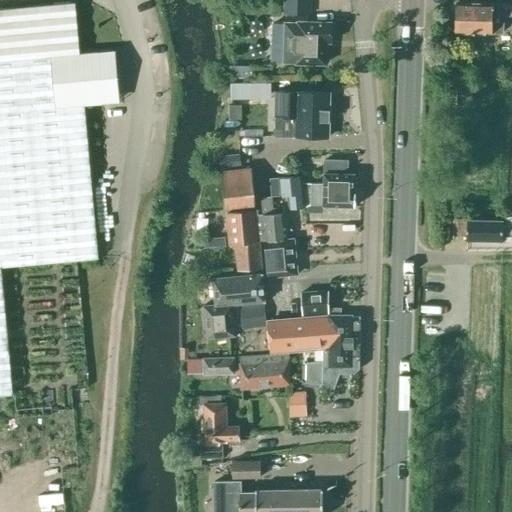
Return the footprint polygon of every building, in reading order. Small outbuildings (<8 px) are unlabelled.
[(307,14),(307,0),(283,0),(283,14),(307,14)] [(502,16),(511,16),(511,4),(455,2),(454,31),(492,32),(492,31),(501,32),(502,16)] [(0,394),(12,393),(1,266),(98,258),(84,105),(103,103),(98,52),(80,53),(75,3),(0,9),(0,394)] [(296,22),(286,22),(285,63),(325,64),(325,42),(331,42),(331,22),(297,22),(296,22)] [(274,136),(328,137),(329,93),(297,92),(275,92),(274,136)] [(240,119),(240,105),(229,105),(229,119),(240,119)] [(239,155),(219,157),(220,170),(240,168),(239,155)] [(323,183),(311,183),(302,183),(304,206),(310,204),(322,205),(355,207),(355,192),(354,192),(354,174),(346,174),(346,161),(324,160),(323,183)] [(221,171),(224,207),(254,204),(251,168),(221,171)] [(304,206),(302,183),(301,178),(285,179),(285,181),(269,183),(270,196),(286,194),(289,207),(304,206)] [(260,199),(261,214),(255,214),(258,241),(287,238),(284,208),(271,209),(270,198),(260,199)] [(258,243),(258,241),(255,214),(255,211),(226,214),(229,246),(233,246),(258,243)] [(466,240),(502,241),(503,222),(467,220),(466,240)] [(195,246),(225,245),(225,237),(194,238),(195,246)] [(264,241),(267,277),(296,274),(293,238),(264,241)] [(258,243),(233,246),(236,269),(260,266),(258,243)] [(207,338),(235,335),(232,304),(264,301),(261,274),(212,278),(215,305),(204,306),(207,338)] [(302,319),(306,318),(310,318),(310,314),(327,313),(327,291),(300,293),(301,315),(302,315),(302,319)] [(263,304),(240,306),(241,328),(253,327),(252,316),(264,315),(263,304)] [(328,316),(310,318),(306,318),(308,349),(323,348),(324,361),(306,362),(306,383),(322,383),(333,388),(338,373),(352,373),(359,368),(360,316),(328,316)] [(287,351),(308,349),(306,318),(302,319),(267,322),(270,348),(287,347),(287,351)] [(289,384),(288,354),(239,356),(241,388),(289,384)] [(234,372),(233,357),(203,358),(203,374),(234,372)] [(299,391),(288,392),(290,417),(301,416),(299,391)] [(219,444),(219,440),(239,440),(239,426),(226,426),(225,402),(221,403),(220,396),(196,397),(197,404),(204,403),(205,444),(199,444),(200,459),(223,457),(222,444),(219,444)] [(260,460),(232,461),(232,477),(260,477),(260,460)] [(322,511),(322,486),(255,488),(255,491),(240,492),(240,481),(214,481),(214,511),(322,511)]
